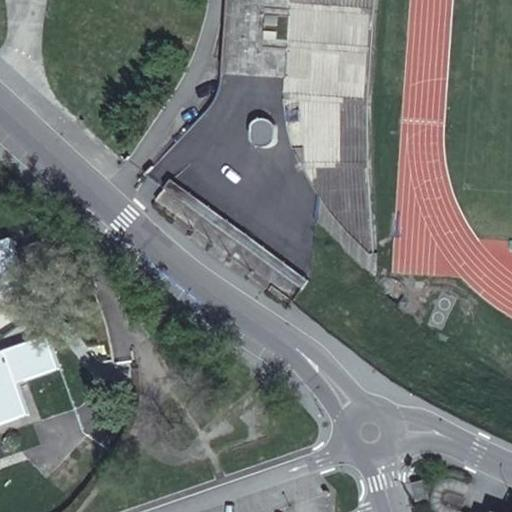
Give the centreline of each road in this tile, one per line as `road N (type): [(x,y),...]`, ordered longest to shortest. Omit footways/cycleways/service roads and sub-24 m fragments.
road 1 (residential): [(0,112),(167,259),(308,358),(370,431)]
road 2 (residential): [(511,467),(413,427),(370,431)]
